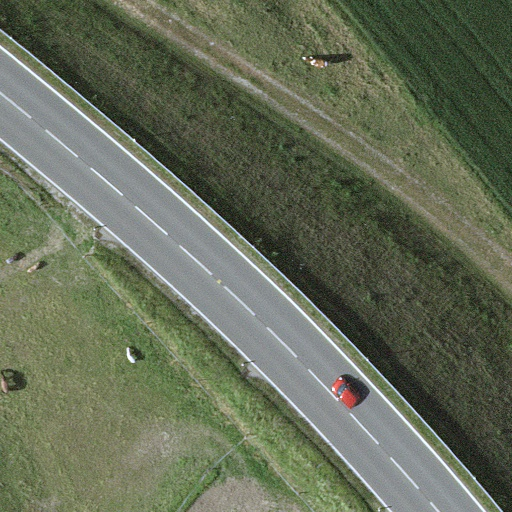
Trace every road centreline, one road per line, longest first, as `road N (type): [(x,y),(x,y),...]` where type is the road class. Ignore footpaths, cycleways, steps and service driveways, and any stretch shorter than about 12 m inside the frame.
road 1 (secondary): [(0,93),(229,291),(434,511)]
road 2 (track): [(137,0),(341,132),(511,271)]
